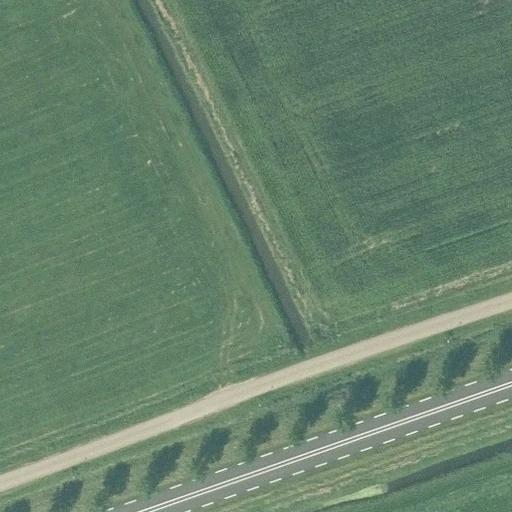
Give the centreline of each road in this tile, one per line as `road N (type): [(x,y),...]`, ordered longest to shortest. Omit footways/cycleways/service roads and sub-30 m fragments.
road 1 (unclassified): [(0,483),(511,304)]
road 2 (primary): [(150,511),(511,386)]
